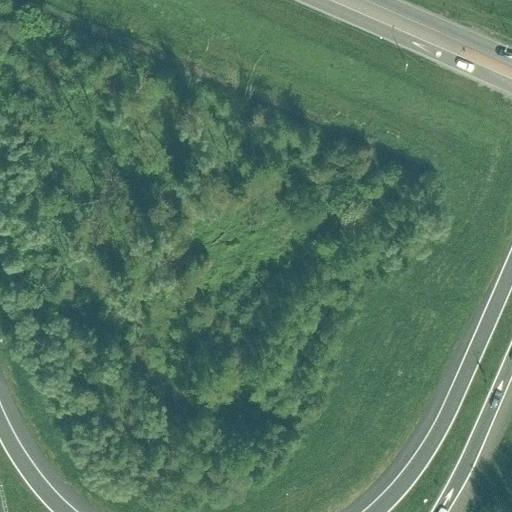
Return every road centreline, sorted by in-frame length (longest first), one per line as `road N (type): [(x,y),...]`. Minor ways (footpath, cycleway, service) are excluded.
road 1 (motorway): [(511,264),(450,408),(409,476),(373,511)]
road 2 (motorway): [(439,511),(511,357)]
